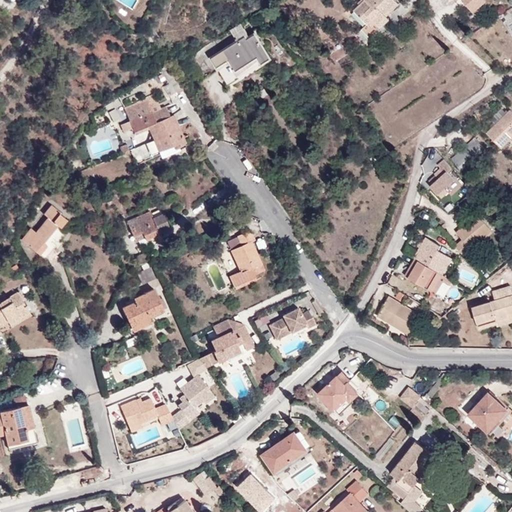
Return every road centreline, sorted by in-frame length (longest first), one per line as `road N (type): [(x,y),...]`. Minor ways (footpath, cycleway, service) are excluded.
road 1 (residential): [(511,70),(436,124),(354,300),(344,340)]
road 2 (residential): [(344,340),(200,121)]
road 3 (residential): [(68,300),(121,477)]
road 4 (residential): [(511,361),(411,359),(385,355),(360,338),(344,340)]
road 5 (residential): [(272,406),(186,461),(121,477)]
road 6 (residential): [(272,406),(318,416),(380,473)]
